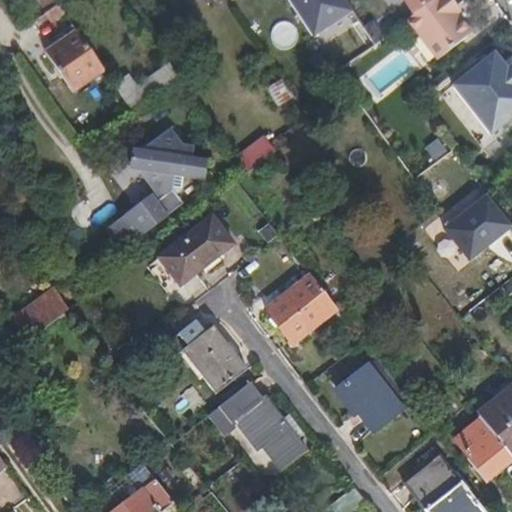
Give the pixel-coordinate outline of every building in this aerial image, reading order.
[(354,11),(346,0),(289,0),(314,37),(354,11)] [(432,0),(403,0),(413,15),(432,0)] [(473,33),(459,15),(453,8),(457,5),(452,0),(432,0),(413,15),(406,20),(438,60),(473,33)] [(65,13),(59,4),(46,14),(52,22),(65,13)] [(462,12),(457,5),(453,8),(459,15),(462,12)] [(73,23),(54,35),(59,43),(78,30),(73,23)] [(106,71),(78,30),(59,43),(46,52),(74,93),(106,71)] [(511,73),(508,68),(495,52),(453,85),(492,135),(511,119),(511,73)] [(172,64),(124,97),(133,110),(181,77),(172,64)] [(130,159),(160,198),(171,189),(173,174),(197,177),(204,178),(207,158),(191,156),(192,145),(181,144),(169,128),(130,159)] [(276,151),(266,138),(239,159),(249,172),(276,151)] [(432,161),(446,155),(438,138),(424,145),(432,161)] [(171,189),(160,198),(156,201),(160,205),(175,194),(171,189)] [(511,230),(511,224),(488,193),(444,227),(471,262),(511,230)] [(141,204),(123,217),(138,238),(182,204),(175,194),(160,205),(156,201),(145,210),(141,204)] [(159,258),(181,286),(235,244),(212,216),(159,258)] [(107,230),(122,250),(138,238),(123,217),(107,230)] [(338,310),(311,275),(266,310),(293,346),(338,310)] [(69,309),(55,288),(12,319),(28,341),(69,309)] [(249,370),(215,326),(206,332),(196,320),(169,341),(179,353),(182,351),(215,395),(249,370)] [(417,410),(376,357),(367,364),(404,411),(409,417),(417,410)] [(404,411),(367,364),(337,388),(358,415),(362,412),(377,432),(404,411)] [(249,384),(208,416),(225,437),(238,426),(258,452),(263,447),(281,471),(308,450),(300,439),(284,419),(266,396),(261,400),(249,384)] [(511,386),(479,413),(483,418),(511,455),(511,386)] [(290,414),(284,419),(300,439),(305,434),(290,414)] [(511,463),(511,455),(483,418),(455,440),(488,482),(511,463)] [(142,462),(155,479),(140,490),(111,511),(152,511),(157,509),(159,511),(163,511),(175,503),(159,484),(173,473),(156,451),(142,462)] [(484,511),(440,455),(404,483),(426,511),(484,511)] [(127,473),(140,490),(155,479),(142,462),(127,473)] [(353,511),(365,502),(354,488),(326,510),(327,511),(353,511)]
